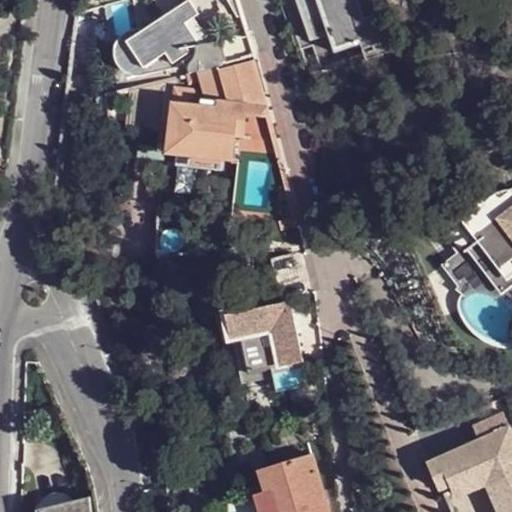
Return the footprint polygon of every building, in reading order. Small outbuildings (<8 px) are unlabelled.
[(189,0),(188,0),(126,42),(145,69),(166,54),(173,64),(180,59),(190,73),(228,64),(222,41),(217,42),(200,45),(186,23),(195,18),(199,14),(189,0)] [(279,0),(296,49),(330,39),(335,54),(361,45),(363,50),(381,44),(371,16),(377,14),(372,0),(279,0)] [(198,24),(195,18),(186,23),(200,45),(217,42),(213,37),(211,35),(208,32),(203,28),(198,24)] [(253,61),(220,70),(229,103),(237,104),(268,108),(255,60),(253,61)] [(202,81),(207,101),(217,102),(229,103),(220,70),(188,77),(189,84),(202,81)] [(177,86),(179,87),(180,79),(135,90),(131,123),(160,126),(172,128),(175,105),(177,86)] [(177,86),(175,105),(195,108),(197,89),(179,87),(177,86)] [(201,109),(216,110),(217,102),(207,101),(202,100),(201,109)] [(172,128),(169,154),(177,155),(223,160),(231,161),(233,138),(237,104),(229,103),(217,102),(216,110),(201,109),(195,108),(175,105),(172,128)] [(237,104),(233,138),(244,139),(246,117),(272,120),(268,108),(237,104)] [(169,154),(172,128),(160,126),(156,155),(169,157),(169,154)] [(223,160),(177,155),(176,167),(221,172),(223,160)] [(511,189),(505,191),(500,192),(495,195),(489,200),(485,204),(484,207),(484,210),(478,215),(490,232),(478,241),(508,280),(511,277),(511,189)] [(482,201),(461,219),(478,241),(490,232),(478,215),(484,210),(484,207),(485,204),(482,201)] [(294,202),(279,206),(282,219),(278,220),(281,230),(300,224),(294,202)] [(511,277),(508,280),(478,241),(467,248),(502,294),(511,286),(511,277)] [(233,335),(242,334),(274,327),(282,365),(304,361),(290,299),(227,313),(232,335),(233,335)] [(267,369),(282,365),(274,327),(242,334),(250,373),(267,369)] [(242,374),(250,373),(242,334),(233,335),(242,374)] [(250,373),(242,374),(243,378),(248,381),(252,381),(269,378),(267,369),(250,373)] [(433,392),(408,403),(418,428),(443,417),(433,392)] [(499,399),(474,411),(485,436),(510,424),(499,399)] [(511,430),(510,424),(485,436),(430,461),(443,488),(445,487),(451,484),(496,464),(500,474),(498,475),(511,506),(511,430)] [(330,511),(313,454),(261,470),(266,491),(267,494),(273,492),(278,511),(330,511)] [(451,484),(455,493),(498,475),(500,474),(496,464),(451,484)] [(451,484),(445,487),(451,499),(453,499),(455,493),(451,484)] [(256,494),(261,511),(278,511),(273,492),(267,494),(266,491),(256,494)] [(92,511),(91,497),(42,508),(43,511),(92,511)]
